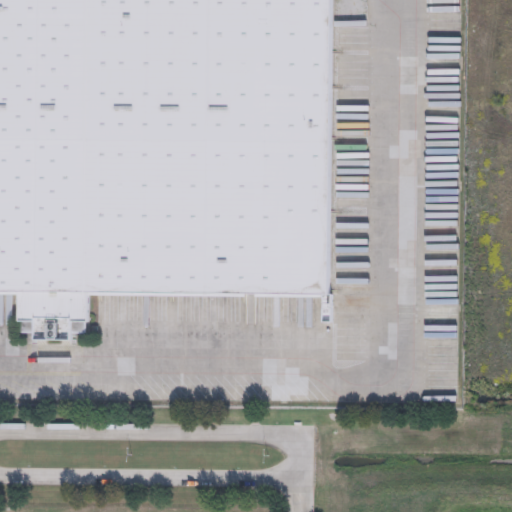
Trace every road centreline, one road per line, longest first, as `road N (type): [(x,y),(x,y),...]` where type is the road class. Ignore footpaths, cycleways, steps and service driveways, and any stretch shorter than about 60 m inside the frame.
road 1 (tertiary): [(0,468),(298,471)]
road 2 (tertiary): [(298,431),(0,429)]
